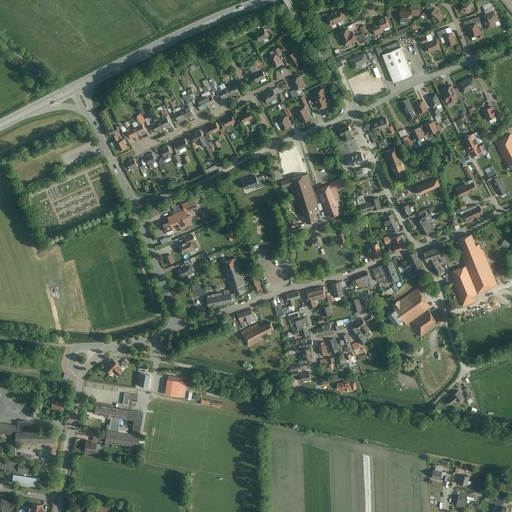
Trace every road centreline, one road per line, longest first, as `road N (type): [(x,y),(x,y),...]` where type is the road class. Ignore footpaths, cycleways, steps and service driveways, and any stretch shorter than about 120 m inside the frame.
road 1 (secondary): [(77,86),(268,0)]
road 2 (residential): [(60,500),(81,375),(111,347)]
road 3 (residential): [(135,206),(273,145)]
road 4 (residential): [(473,59),(442,3),(356,5)]
road 5 (residential): [(465,371),(416,246)]
road 6 (residential): [(352,114),(473,59)]
road 7 (residential): [(352,114),(287,0)]
road 8 (residential): [(177,328),(135,206)]
road 9 (residential): [(137,147),(251,95)]
road 10 (residential): [(177,328),(295,287)]
